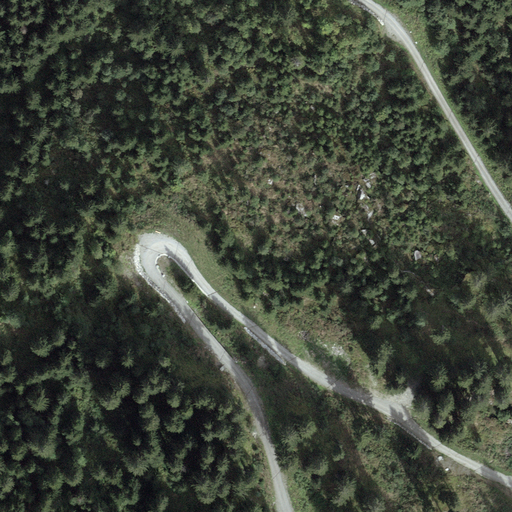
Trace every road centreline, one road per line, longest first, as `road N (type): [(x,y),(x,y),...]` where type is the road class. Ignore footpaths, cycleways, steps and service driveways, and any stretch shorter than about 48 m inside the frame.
road 1 (track): [(287,511),(247,386),(145,266),(149,250),(162,246),(322,383),(390,412),(511,483)]
road 2 (track): [(511,218),(399,30),(359,0)]
